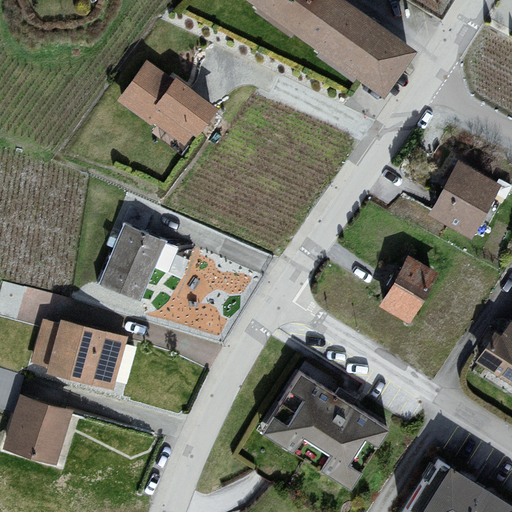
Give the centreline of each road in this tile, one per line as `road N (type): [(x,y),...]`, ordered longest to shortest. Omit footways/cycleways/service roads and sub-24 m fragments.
road 1 (residential): [(481,0),(282,292)]
road 2 (residential): [(282,292),(511,444)]
road 3 (residential): [(282,292),(236,368),(174,511)]
road 4 (unknown): [(433,392),(511,274)]
